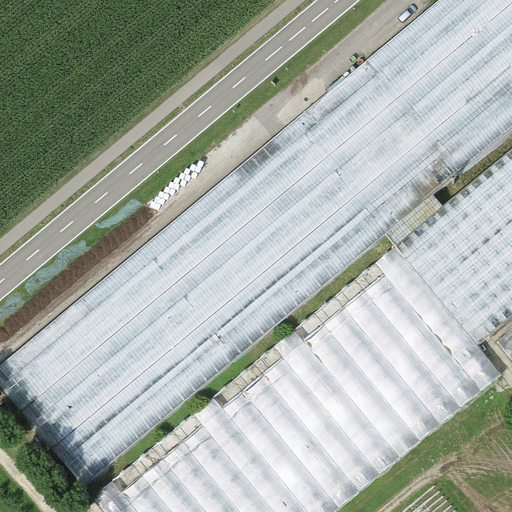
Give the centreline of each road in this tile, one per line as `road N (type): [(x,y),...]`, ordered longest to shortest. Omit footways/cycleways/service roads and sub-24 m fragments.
road 1 (track): [(0,351),(404,0)]
road 2 (tertiary): [(0,285),(339,0)]
